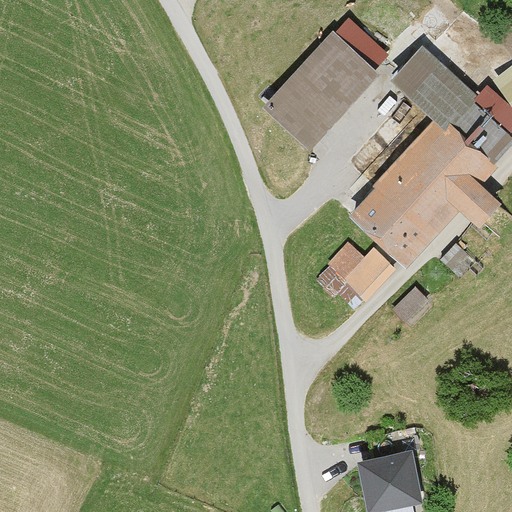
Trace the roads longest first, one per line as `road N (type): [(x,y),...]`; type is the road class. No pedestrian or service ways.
road 1 (unclassified): [(168,0),(230,111),(251,171),(273,251),(291,374)]
road 2 (unclassified): [(291,374),(445,234),(511,161)]
road 3 (unclassified): [(291,374),(313,511)]
